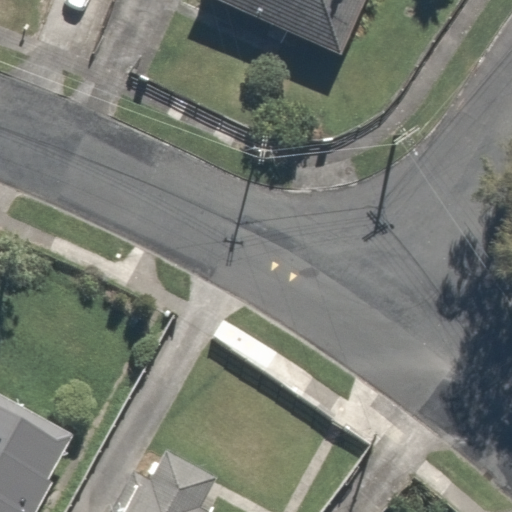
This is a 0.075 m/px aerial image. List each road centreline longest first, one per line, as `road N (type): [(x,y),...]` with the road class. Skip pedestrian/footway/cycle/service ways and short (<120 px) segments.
road 1 (residential): [(0,130),(205,225),(355,310)]
road 2 (residential): [(355,310),(511,97)]
road 3 (residential): [(355,310),(511,428)]
